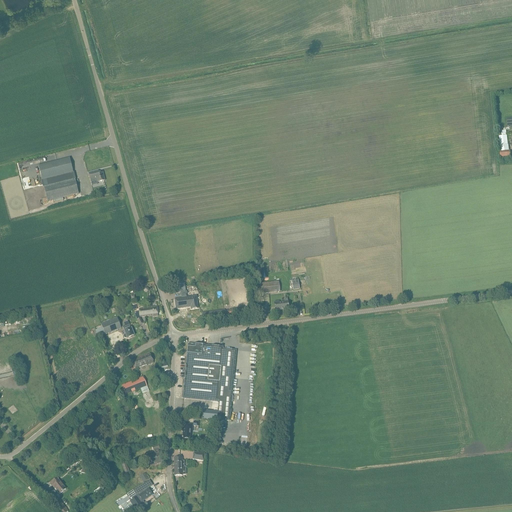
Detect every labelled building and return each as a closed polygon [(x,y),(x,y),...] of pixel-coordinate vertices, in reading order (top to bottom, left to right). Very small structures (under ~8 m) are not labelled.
[(78,179),(75,180),(75,179),(74,173),(73,173),(69,158),(38,166),(42,180),(41,181),(43,187),(44,187),(47,202),(78,194),(76,183),(79,182),(78,179)] [(96,180),(97,183),(105,181),(103,173),(99,173),(98,171),(89,174),(91,181),(96,180)] [(266,293),(279,292),(278,282),(262,284),(262,282),(259,282),(260,293),(266,293)] [(198,308),(197,304),(196,296),(187,297),(184,283),(172,285),(174,294),(182,293),(183,298),(174,299),(176,309),(190,307),(191,310),(198,308)] [(274,302),(274,306),(275,311),(289,309),(288,301),(287,298),(284,299),(284,302),(279,303),(279,301),(274,302)] [(153,317),(158,316),(156,306),(139,309),(140,317),(153,315),(153,317)] [(202,312),(203,314),(203,319),(246,314),(245,307),(202,312)] [(101,325),(102,328),(105,335),(121,329),(117,319),(101,325)] [(127,338),(134,336),(131,328),(130,325),(129,325),(128,321),(124,323),(125,327),(123,328),(126,334),(124,335),(123,336),(124,338),(126,339),(127,338)] [(185,371),(234,376),(236,351),(223,349),(223,347),(188,344),(185,371)] [(150,353),(132,361),(132,362),(129,364),(132,370),(147,364),(148,365),(154,363),(150,353)] [(229,421),(234,376),(185,371),(183,399),(219,402),(218,412),(206,411),(205,419),(216,420),(229,421)] [(126,395),(140,389),(142,394),(149,391),(147,386),(143,377),(122,386),(126,395)] [(192,425),(188,424),(183,424),(182,430),(183,430),(182,438),(182,439),(187,439),(190,440),(191,432),(192,432),(192,425)] [(158,464),(163,462),(159,450),(160,449),(158,444),(153,446),(155,453),(145,457),(149,466),(158,463),(158,464)] [(192,460),(204,462),(205,454),(193,452),(192,460)] [(128,477),(134,475),(127,458),(121,460),(128,477)] [(186,467),(182,467),(182,458),(174,459),(175,475),(182,475),(186,475),(186,467)] [(139,477),(142,481),(143,483),(149,479),(145,473),(139,477)] [(53,487),(56,490),(59,495),(66,489),(57,478),(52,482),(54,485),(53,487)] [(143,487),(145,491),(136,497),(135,496),(127,501),(130,505),(140,498),(143,501),(152,495),(148,489),(147,489),(145,486),(143,487)] [(57,497),(50,503),(57,511),(67,511),(68,511),(57,497)]
